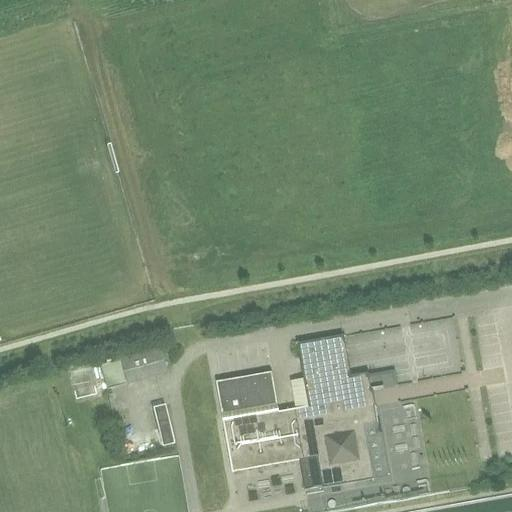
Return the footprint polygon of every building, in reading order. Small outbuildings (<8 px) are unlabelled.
[(305,387),(348,380),(348,378),(352,377),(345,337),(298,344),(305,387)] [(119,359),(120,362),(101,367),(106,389),(126,384),(126,385),(166,374),(159,349),(119,359)] [(222,414),(278,405),(272,373),(217,382),(222,414)] [(374,399),(369,374),(352,377),(348,378),(348,380),(305,387),(309,408),(224,422),(232,473),(300,461),(305,491),(322,488),(323,489),(374,480),(365,428),(378,425),(374,399)] [(151,409),(161,448),(173,445),(163,405),(151,409)]
